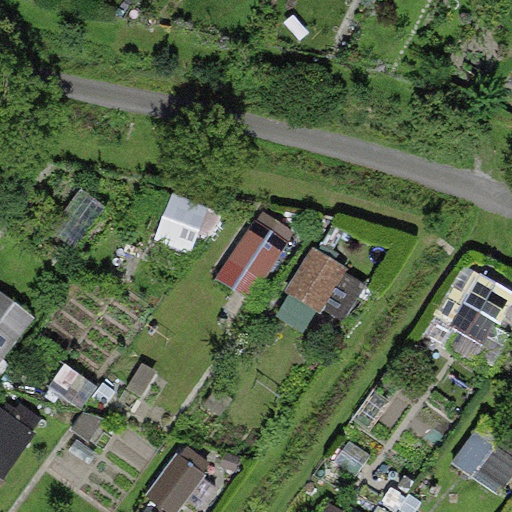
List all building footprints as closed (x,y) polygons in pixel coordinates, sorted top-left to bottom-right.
[(291,250),(255,227),(215,288),(251,311),(291,250)] [(318,252),(286,302),(322,325),(353,275),(318,252)] [(511,284),(484,271),(459,325),(496,343),(511,309),(511,284)] [(0,295),(0,374),(38,323),(0,295)] [(40,445),(3,416),(0,420),(0,489),(4,492),(40,445)] [(139,511),(202,511),(225,487),(190,454),(138,511),(139,511)]
